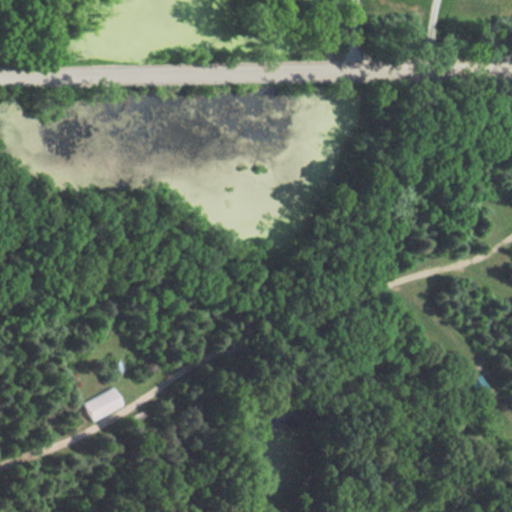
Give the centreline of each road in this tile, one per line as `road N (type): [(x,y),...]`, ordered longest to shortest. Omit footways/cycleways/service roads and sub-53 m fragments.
road 1 (residential): [(0,462),(71,442),(193,360),(491,252),(511,232)]
road 2 (residential): [(511,73),(0,78)]
